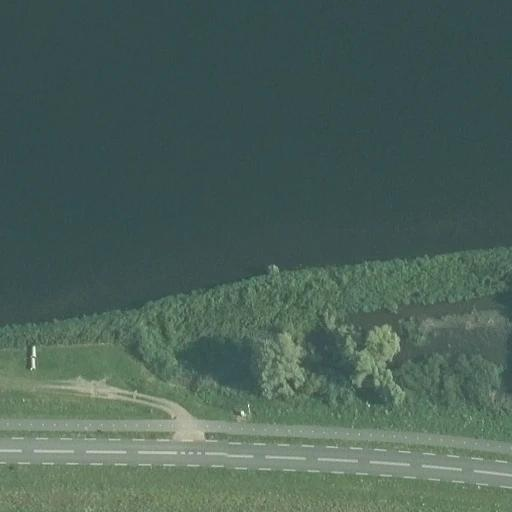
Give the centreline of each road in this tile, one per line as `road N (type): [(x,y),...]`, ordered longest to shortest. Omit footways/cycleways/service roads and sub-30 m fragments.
road 1 (secondary): [(0,456),(370,465),(511,479)]
road 2 (track): [(48,387),(122,396),(184,418),(194,432),(195,459)]
